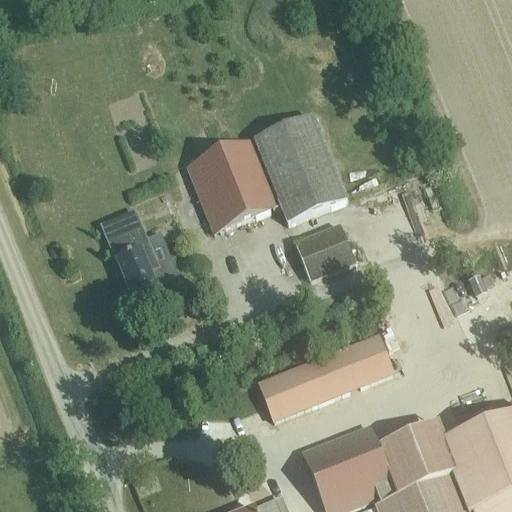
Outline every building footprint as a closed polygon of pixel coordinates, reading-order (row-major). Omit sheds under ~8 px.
[(252,144),(186,171),(213,237),(279,210),(287,228),(346,203),(312,119),(251,144),(252,144)] [(396,182),(395,204),(412,205),(413,182),(396,182)] [(133,215),(101,229),(130,297),(154,286),(148,273),(156,270),(148,250),(144,251),(142,246),(146,244),(133,215)] [(309,285),(354,267),(339,227),(294,245),(309,285)] [(273,425),(392,378),(377,340),(258,387),(273,425)] [(442,382),(428,387),(438,413),(474,400),(468,383),(445,391),(442,382)] [(492,511),(511,504),(511,418),(447,445),(439,427),(377,453),(368,430),(301,456),(323,511),(353,511),(378,502),(381,510),(374,511),(492,511)] [(277,511),(274,503),(253,511),(249,511),(277,511)]
